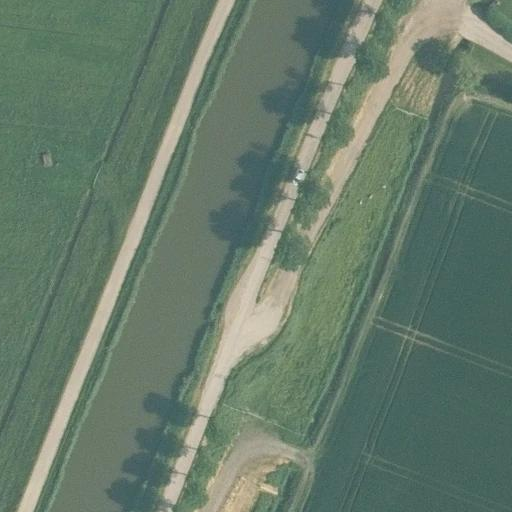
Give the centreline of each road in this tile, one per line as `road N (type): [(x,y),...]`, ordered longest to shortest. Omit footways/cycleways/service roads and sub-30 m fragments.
road 1 (unclassified): [(164,511),(372,0)]
road 2 (track): [(22,511),(224,0)]
road 3 (track): [(307,459),(248,443),(208,511)]
